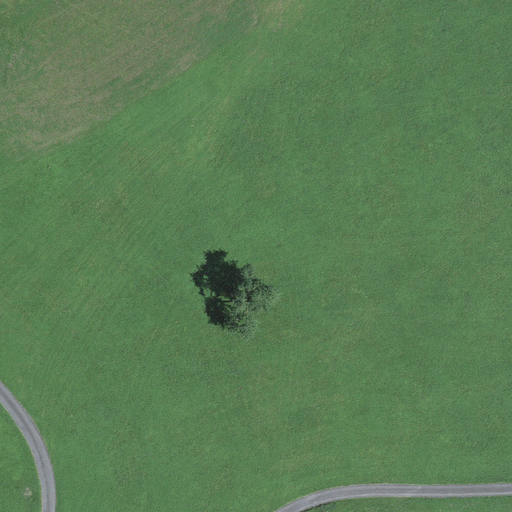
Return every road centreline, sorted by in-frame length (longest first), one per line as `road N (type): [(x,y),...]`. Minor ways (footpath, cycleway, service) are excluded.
road 1 (track): [(511,486),(372,489),(285,511)]
road 2 (track): [(0,391),(46,460),(50,511)]
